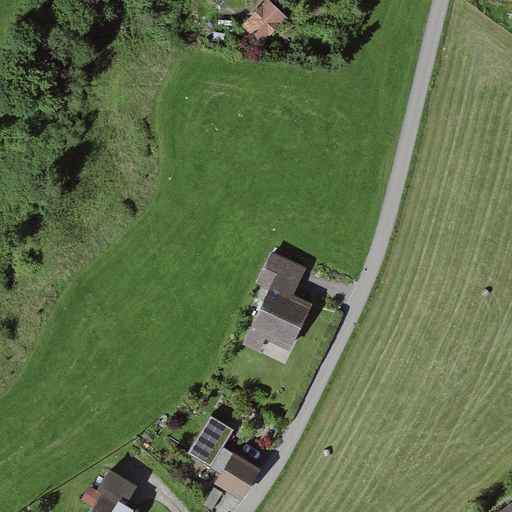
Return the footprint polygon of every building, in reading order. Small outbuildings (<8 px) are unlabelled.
[(267,0),(264,0),(242,30),(265,48),(289,17),(267,0)] [(267,342),(287,352),(309,307),(290,297),(303,270),(272,255),(258,284),(270,290),(243,346),(260,354),(267,342)] [(230,431),(210,420),(189,458),(223,477),(205,507),(213,511),(214,511),(226,492),(240,500),(257,470),(219,449),(230,431)] [(135,489),(108,473),(91,502),(97,505),(92,511),(140,511),(141,511),(127,503),(135,489)] [(511,511),(511,502),(500,511),(511,511)]
